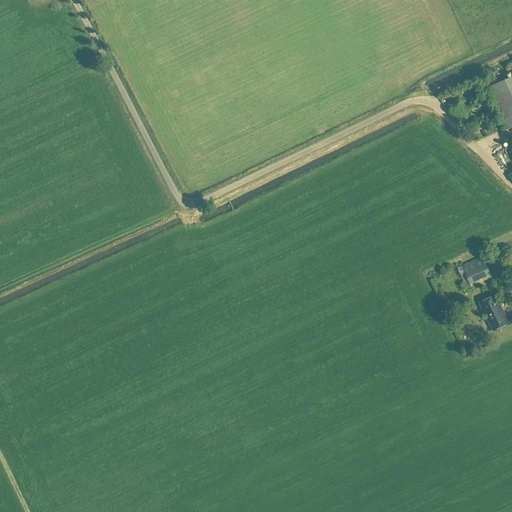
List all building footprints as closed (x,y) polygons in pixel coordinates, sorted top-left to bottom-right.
[(459,35),(440,41),(442,48),(434,51),(435,54),(456,48),(454,43),(461,41),(459,35)] [(376,75),(382,73),(379,62),(373,64),(376,75)] [(511,124),(511,74),(487,86),(506,127),(511,124)] [(466,108),(471,118),(493,108),(488,97),(466,108)] [(457,267),(467,288),(492,276),(482,255),(457,267)] [(509,322),(495,294),(479,302),(493,330),(509,322)]
